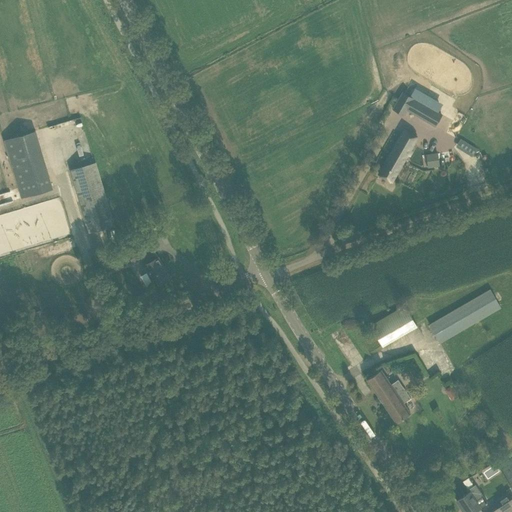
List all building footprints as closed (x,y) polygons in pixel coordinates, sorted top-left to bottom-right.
[(406,109),(434,125),(441,113),(403,92),(393,109),(403,115),(406,109)] [(53,188),(36,130),(4,140),(21,198),(53,188)] [(392,182),(417,137),(405,130),(379,174),(392,182)] [(464,151),(471,156),(476,148),(469,143),(464,151)] [(438,153),(427,155),(428,167),(439,166),(438,153)] [(115,224),(96,161),(70,169),(89,232),(115,224)] [(60,198),(0,213),(0,254),(70,236),(60,198)] [(133,250),(128,253),(134,263),(140,259),(142,260),(144,264),(143,264),(149,274),(154,283),(160,280),(161,282),(168,278),(166,276),(168,275),(158,257),(150,261),(147,255),(142,245),(133,250)] [(500,306),(490,288),(429,324),(439,341),(500,306)] [(408,305),(372,322),(383,344),(419,327),(408,305)] [(379,370),(366,378),(396,422),(409,414),(402,404),(410,398),(397,380),(390,385),(379,370)] [(511,462),(502,469),(511,485),(511,462)] [(468,493),(456,501),(461,507),(462,506),(465,511),(473,511),(488,502),(483,496),(476,485),(467,491),(468,493)] [(495,501),(481,511),(482,511),(500,511),(502,511),(511,504),(511,496),(509,492),(495,501)]
